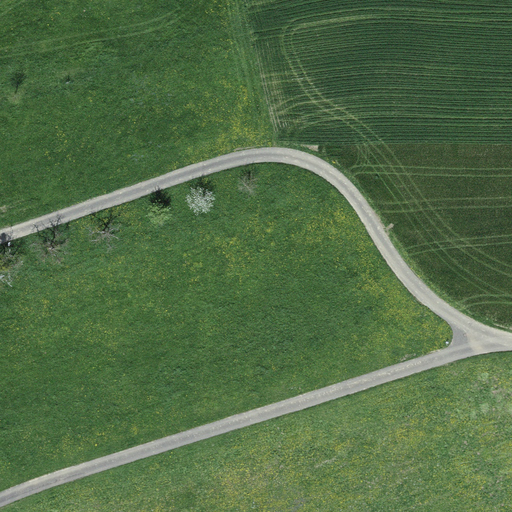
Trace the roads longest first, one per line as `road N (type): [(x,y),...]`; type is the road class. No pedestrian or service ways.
road 1 (unclassified): [(511,340),(472,333),(419,293),(347,188),(323,167),(288,155),(218,164),(0,238)]
road 2 (track): [(0,499),(431,360),(463,347),(472,333)]
